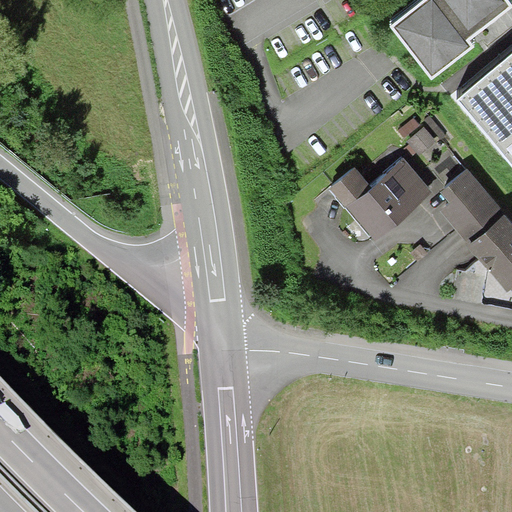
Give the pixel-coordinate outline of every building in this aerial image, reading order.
[(422,0),(390,25),(432,79),(475,46),(470,39),(511,6),(511,2),(510,0),(422,0)] [(511,53),(456,101),(511,167),(511,53)] [(408,140),(421,128),(413,118),(399,129),(408,140)] [(408,140),(406,141),(419,156),(436,142),(423,127),(421,128),(408,140)] [(432,194),(403,160),(371,187),(347,208),(375,242),(432,194)] [(345,209),(347,208),(371,187),(355,169),(329,190),(345,209)] [(504,214),(467,169),(440,192),(450,204),(440,211),(467,246),(504,214)] [(511,223),(504,214),(467,246),(507,293),(511,289),(511,291),(511,223)] [(421,243),(410,252),(418,260),(428,252),(421,243)]
